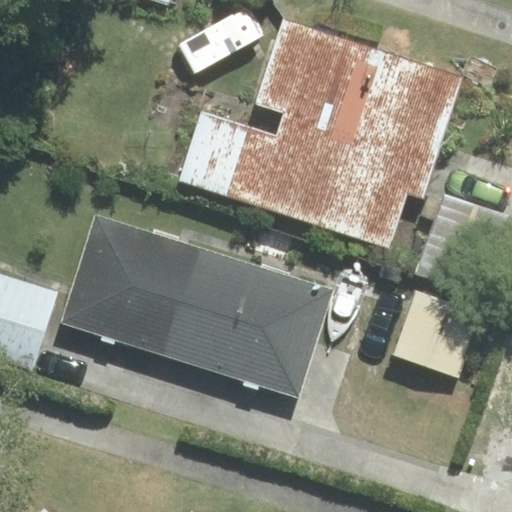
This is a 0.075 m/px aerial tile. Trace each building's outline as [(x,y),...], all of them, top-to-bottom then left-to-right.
[(179,0),(146,0),(176,11),(179,0)] [(255,4),(180,40),(196,75),(272,39),(255,4)] [(285,115),(277,138),(203,114),(182,179),(389,246),(406,192),(423,197),(462,79),(283,21),(256,106),(285,115)] [(508,217),(445,195),(418,273),(480,295),(508,217)] [(182,359),(216,251),(97,214),(62,321),(182,359)] [(332,288),(216,251),(182,359),(298,396),(332,288)] [(0,358),(33,369),(56,293),(0,275),(0,358)] [(417,291),(395,354),(457,375),(479,312),(417,291)]
